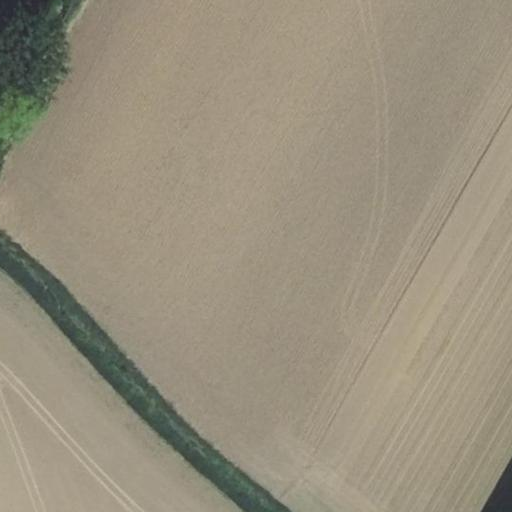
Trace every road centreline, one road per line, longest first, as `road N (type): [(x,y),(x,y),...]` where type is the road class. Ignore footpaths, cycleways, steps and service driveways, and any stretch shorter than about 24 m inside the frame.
road 1 (track): [(0,248),(263,511)]
road 2 (track): [(73,0),(25,81),(0,182)]
